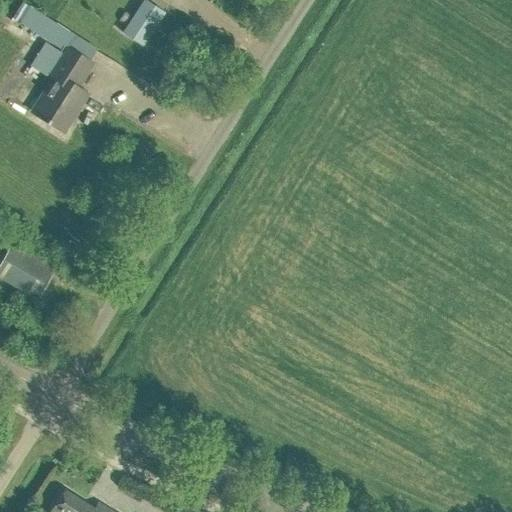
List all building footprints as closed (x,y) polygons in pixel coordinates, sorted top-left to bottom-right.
[(142,0),(122,33),(142,46),(163,13),(142,0)] [(22,2),(12,17),(39,35),(59,48),(69,32),(49,19),(22,2)] [(16,38),(33,45),(38,35),(21,27),(16,38)] [(98,67),(67,47),(62,55),(48,46),(34,68),(54,81),(33,113),(65,134),(90,95),(82,90),(98,67)] [(0,77),(10,81),(22,53),(8,47),(0,65),(0,77)] [(60,253),(71,259),(79,247),(68,241),(60,253)] [(54,271),(10,246),(3,258),(0,255),(0,276),(38,299),(54,271)] [(54,511),(116,511),(103,503),(97,511),(95,511),(67,493),(54,511)]
